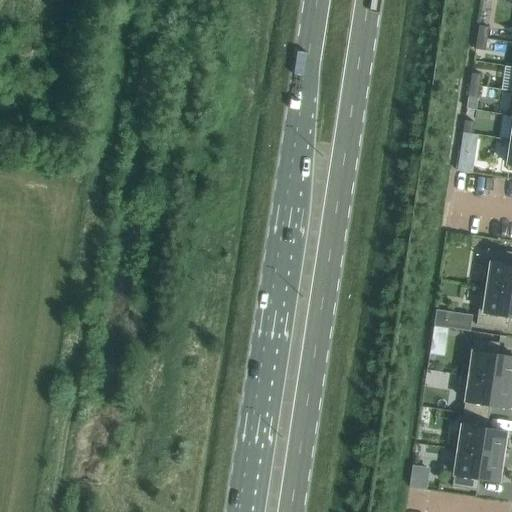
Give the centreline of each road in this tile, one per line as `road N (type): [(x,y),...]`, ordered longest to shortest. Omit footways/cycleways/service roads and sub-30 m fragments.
road 1 (primary): [(290,511),(369,0)]
road 2 (primary): [(316,0),(238,511)]
